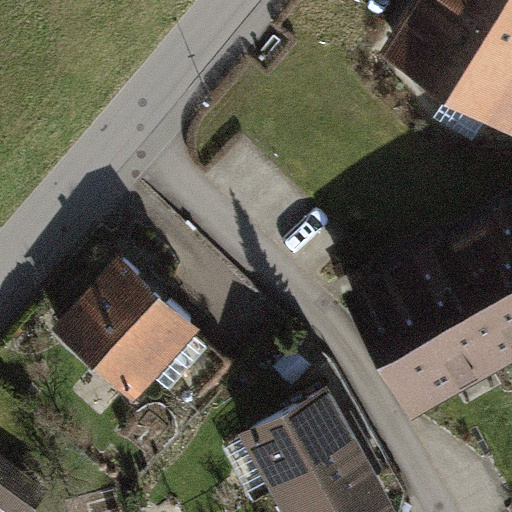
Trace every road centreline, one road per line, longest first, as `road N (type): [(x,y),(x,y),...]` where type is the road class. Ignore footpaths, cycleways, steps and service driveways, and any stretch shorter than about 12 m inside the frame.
road 1 (residential): [(125,144),(327,328),(425,511)]
road 2 (residential): [(125,144),(0,277)]
road 3 (residential): [(236,0),(125,144)]
